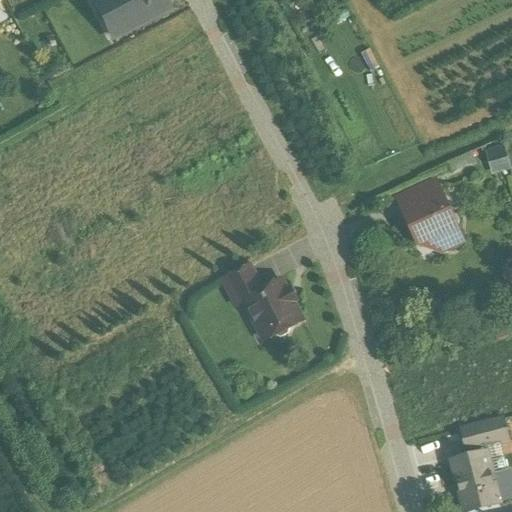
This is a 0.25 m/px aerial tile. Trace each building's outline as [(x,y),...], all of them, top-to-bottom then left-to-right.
[(98,0),(97,4),(113,36),(112,37),(113,39),(168,9),(163,0),(98,0)] [(492,175),(511,171),(506,145),(487,149),(492,175)] [(435,183),(398,200),(405,215),(442,199),(435,183)] [(449,216),(442,199),(405,215),(415,236),(430,229),(439,249),(447,252),(463,245),(456,229),(459,223),(456,217),(451,215),(449,216)] [(249,265),(222,279),(237,307),(244,303),(243,302),(263,291),(249,265)] [(263,291),(243,302),(244,303),(264,341),(274,336),(282,339),(288,335),(290,328),(303,321),(294,305),(297,303),(290,291),(287,292),(282,281),(263,291)] [(503,420),(462,431),(467,452),(509,441),(503,420)] [(486,453),(452,462),(465,511),(470,511),(499,504),(486,453)]
